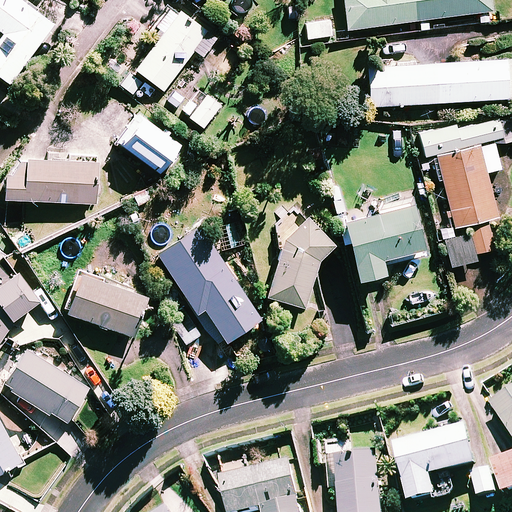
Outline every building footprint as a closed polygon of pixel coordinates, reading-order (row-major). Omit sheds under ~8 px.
[(0,0),(0,31),(4,34),(0,39),(0,77),(10,84),(53,26),(17,0),(0,0)] [(341,0),(345,29),(418,21),(419,31),(428,30),(426,19),(489,11),(487,0),(341,0)] [(146,79),(138,89),(150,98),(158,88),(163,91),(194,51),(203,58),(213,44),(204,37),(207,33),(172,7),(156,27),(164,34),(136,71),(146,79)] [(330,36),(328,20),(303,24),(306,40),(330,36)] [(511,97),(511,58),(364,67),(367,106),(511,97)] [(222,106),(196,90),(189,100),(198,106),(190,119),(207,129),(222,106)] [(137,115),(117,144),(130,153),(132,151),(162,172),(181,146),(137,115)] [(420,155),(432,153),(453,236),(442,239),(448,266),(473,260),(472,254),(492,249),(485,220),(495,217),(484,173),(499,169),(492,142),(479,145),(478,141),(499,137),(496,118),(454,126),(454,123),(415,130),(420,155)] [(96,204),(98,156),(70,155),(70,162),(27,160),(18,160),(9,176),(7,176),(6,200),(96,204)] [(418,248),(407,202),(338,219),(353,279),(380,273),(377,258),(418,248)] [(306,220),(299,224),(285,237),(268,298),(301,307),(315,258),(330,244),(306,220)] [(191,308),(215,347),(223,342),(225,344),(261,321),(212,245),(177,268),(199,302),(191,308)] [(19,272),(0,284),(0,341),(13,321),(39,303),(19,272)] [(147,298),(80,273),(66,313),(133,337),(147,298)] [(28,350),(5,386),(50,416),(52,413),(67,423),(88,390),(28,350)] [(511,435),(511,390),(491,404),(511,435)] [(0,473),(22,462),(0,419),(0,473)] [(475,466),(463,419),(434,426),(436,435),(395,446),(410,505),(436,499),(432,485),(430,477),(475,466)] [(382,511),(377,453),(328,458),(331,490),(339,489),(340,511),(382,511)] [(511,489),(511,454),(491,463),(502,493),(511,489)] [(300,511),(289,462),(221,479),(228,511),(255,511),(264,510),(264,511),(300,511)] [(496,494),(490,468),(471,473),(477,498),(496,494)]
